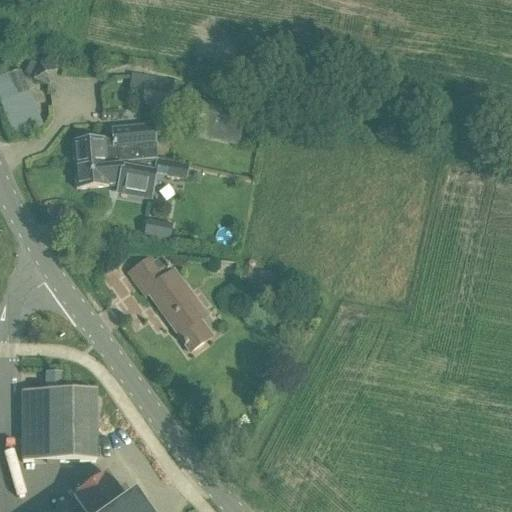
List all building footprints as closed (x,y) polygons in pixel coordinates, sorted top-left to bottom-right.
[(20,74),(7,79),(15,100),(27,95),(20,74)] [(174,85),(145,79),(140,106),(169,112),(174,85)] [(248,109),(205,98),(198,126),(241,136),(248,109)] [(104,146),(104,144),(72,146),(74,168),(116,165),(137,164),(157,167),(157,165),(169,167),(169,169),(187,172),(188,169),(155,163),(152,130),(112,133),(113,145),(104,146)] [(76,192),(95,190),(108,189),(118,187),(118,192),(151,198),(157,167),(137,164),(116,165),(74,168),(76,192)] [(187,172),(169,169),(166,180),(185,184),(187,172)] [(172,226),(147,221),(143,240),(168,245),(172,226)] [(149,297),(179,338),(195,326),(184,310),(193,303),(173,275),(172,275),(161,259),(153,265),(150,262),(128,277),(145,300),(149,297)] [(280,279),(260,275),(257,289),(277,293),(280,279)] [(46,376),(46,391),(61,391),(61,376),(46,376)] [(96,464),(96,395),(22,395),(22,464),(96,464)] [(137,511),(133,505),(128,509),(106,478),(58,511),(137,511)]
